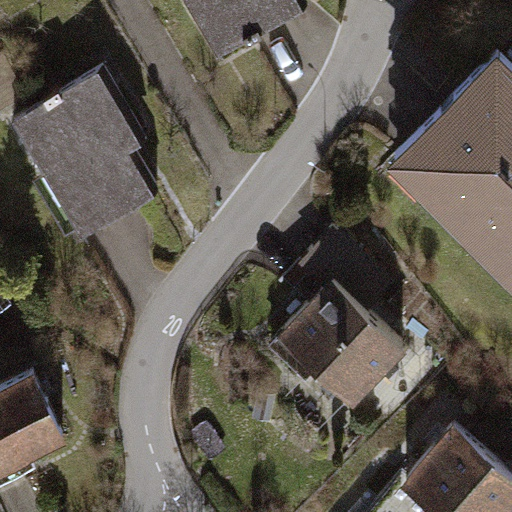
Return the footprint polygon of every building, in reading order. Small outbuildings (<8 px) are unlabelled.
[(191,0),(221,53),(306,5),(303,0),(191,0)] [(511,59),(494,42),(385,151),(511,276),(511,59)] [(148,138),(103,63),(18,115),(87,231),(157,189),(132,148),(148,138)] [(409,344),(335,269),(274,329),(349,404),(409,344)] [(33,361),(0,376),(0,465),(67,434),(33,361)] [(511,511),(511,467),(456,418),(406,473),(449,511),(511,511)]
